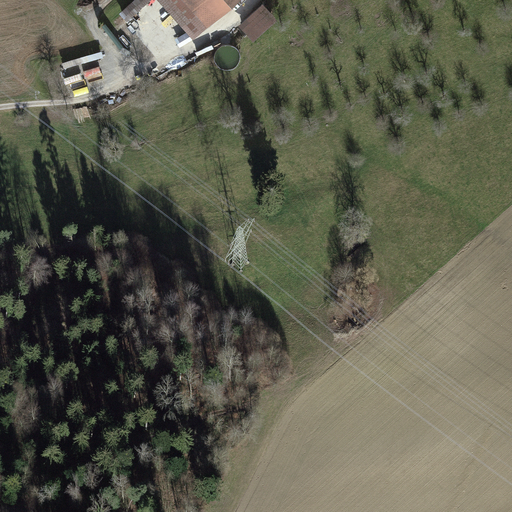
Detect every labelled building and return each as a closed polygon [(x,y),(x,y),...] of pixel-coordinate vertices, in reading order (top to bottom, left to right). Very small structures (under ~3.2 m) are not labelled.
[(120,27),(150,0),(135,0),(114,20),(120,27)] [(164,0),(194,33),(231,0),(164,0)] [(254,41),(277,20),(263,5),(240,26),(254,41)] [(154,24),(129,50),(135,56),(160,30),(154,24)] [(141,274),(138,267),(131,271),(133,277),(141,274)]
